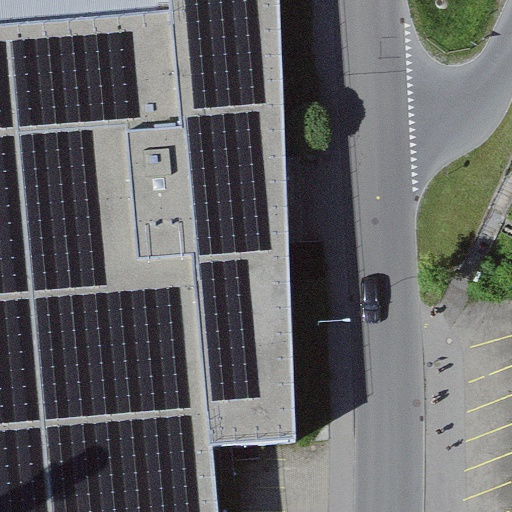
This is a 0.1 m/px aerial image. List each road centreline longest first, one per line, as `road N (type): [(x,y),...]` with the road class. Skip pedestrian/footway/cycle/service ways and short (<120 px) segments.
road 1 (tertiary): [(375,117),(387,511)]
road 2 (residential): [(511,46),(467,109),(375,117)]
